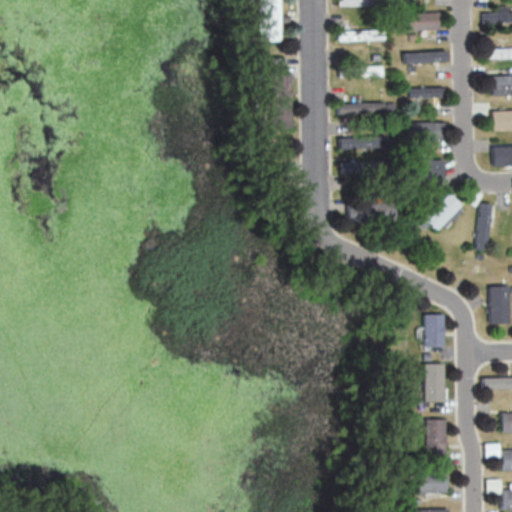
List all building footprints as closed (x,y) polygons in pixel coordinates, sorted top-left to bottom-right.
[(279,40),(277,0),(255,0),(256,40),(279,40)] [(511,11),(504,11),(504,5),(493,5),(493,11),(479,12),(479,21),(511,20),(511,11)] [(404,12),(405,29),(436,28),(436,11),(404,12)] [(336,40),(383,39),(383,29),(336,30),(336,40)] [(511,46),(484,47),(484,57),(511,57),(511,46)] [(444,50),(401,51),(401,62),(444,61),(444,50)] [(290,128),(289,72),(284,73),(284,56),(268,56),(269,100),(263,100),(263,112),(271,112),(271,128),(290,128)] [(381,75),(381,65),(353,66),(353,75),(381,75)] [(489,94),(511,93),(511,73),(488,74),(489,94)] [(407,97),(440,96),(440,86),(406,87),(407,97)] [(382,101),(336,102),(337,114),(383,113),(382,101)] [(511,108),(488,109),(489,130),(511,128),(511,108)] [(441,121),(406,120),(405,137),(441,138),(441,121)] [(385,135),(337,136),(337,148),(385,146),(385,135)] [(489,164),(511,164),(511,144),(489,144),(489,164)] [(414,159),(415,178),(440,177),(440,158),(414,159)] [(458,204),(446,192),(421,216),(432,228),(458,204)] [(395,221),(394,199),(346,200),(346,222),(395,221)] [(488,203),(477,201),(471,248),(482,249),(488,203)] [(505,284),(486,285),(486,323),(506,322),(505,284)] [(440,313),(421,313),(421,346),(441,345),(440,313)] [(441,363),(421,362),(420,400),(440,400),(441,363)] [(511,375),(479,376),(480,388),(511,387),(511,375)] [(511,411),(498,412),(499,432),(511,431),(511,411)] [(443,418),(423,418),(422,457),(442,457),(443,418)] [(497,442),(482,443),(482,456),(497,455),(497,442)] [(511,469),(511,448),(498,449),(499,470),(511,469)] [(444,491),(444,472),(415,472),(415,492),(444,491)] [(499,509),(511,508),(511,487),(498,488),(499,509)]
